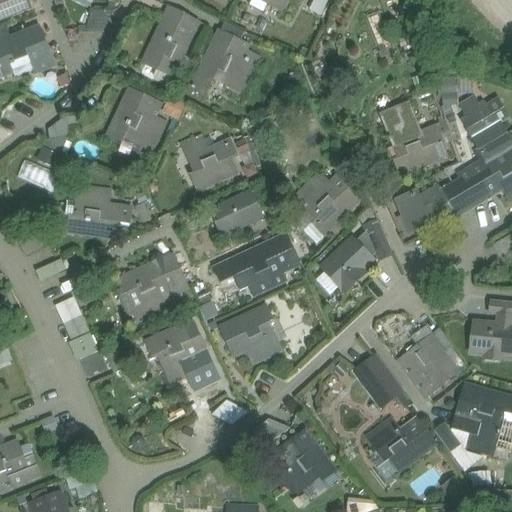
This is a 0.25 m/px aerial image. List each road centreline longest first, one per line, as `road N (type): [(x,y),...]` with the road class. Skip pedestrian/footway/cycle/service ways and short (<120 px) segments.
road 1 (residential): [(458,270),(397,303),(305,386),(204,455),(118,496)]
road 2 (residential): [(0,245),(52,334),(118,496)]
